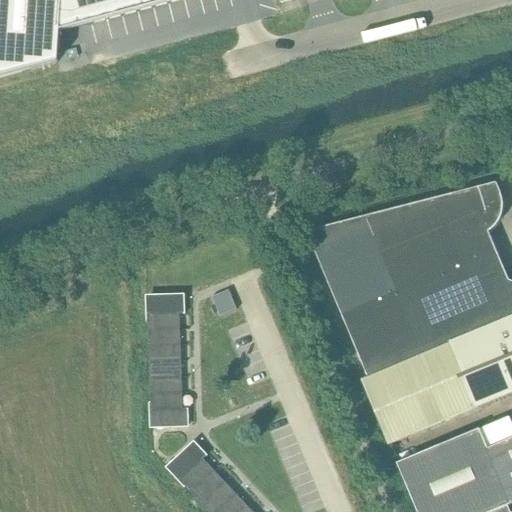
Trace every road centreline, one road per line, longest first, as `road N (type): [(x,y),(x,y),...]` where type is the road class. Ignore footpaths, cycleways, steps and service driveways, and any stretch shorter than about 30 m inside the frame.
road 1 (residential): [(244,279),(340,511)]
road 2 (unclassified): [(259,58),(482,0)]
